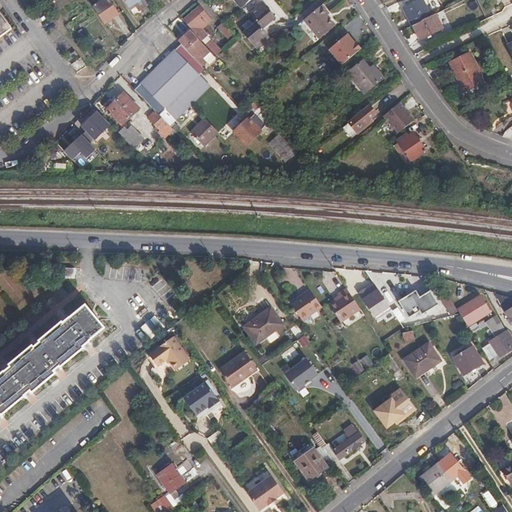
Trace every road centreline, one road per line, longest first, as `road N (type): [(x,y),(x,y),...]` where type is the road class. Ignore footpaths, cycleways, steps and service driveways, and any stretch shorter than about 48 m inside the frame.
road 1 (residential): [(0,239),(321,252),(511,279)]
road 2 (residential): [(0,444),(147,319),(130,297),(89,281)]
road 3 (residential): [(511,372),(340,511)]
road 4 (residential): [(368,0),(442,114),(476,140),(511,153)]
road 5 (residential): [(80,102),(205,0)]
road 6 (residential): [(103,413),(0,502)]
road 7 (residential): [(80,102),(6,0)]
